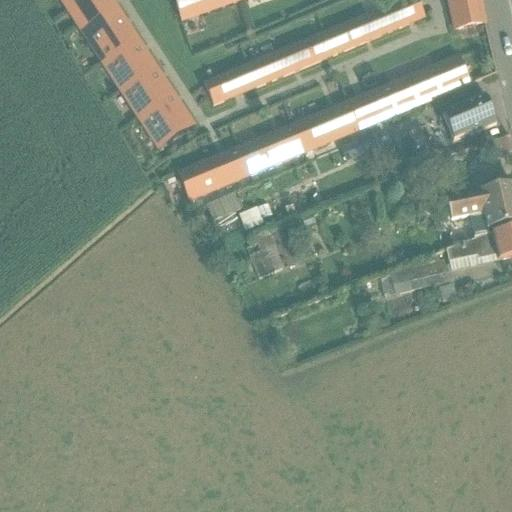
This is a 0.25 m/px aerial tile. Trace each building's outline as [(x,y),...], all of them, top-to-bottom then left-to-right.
[(58,0),(73,23),(107,1),(106,0),(58,0)] [(173,0),(182,23),(247,0),(173,0)] [(409,0),(245,68),(255,91),(423,21),(413,0),(409,0)] [(445,0),(452,33),(483,26),(477,0),(445,0)] [(73,23),(157,152),(191,130),(107,1),(73,23)] [(176,177),(187,204),(358,133),(468,87),(456,60),(176,177)] [(255,91),(245,68),(202,86),(211,109),(255,91)] [(455,144),(500,126),(490,99),(444,118),(455,144)] [(511,190),(484,195),(490,236),(511,232),(511,190)] [(222,224),(252,216),(247,196),(217,204),(222,224)] [(249,218),(255,234),(285,223),(279,207),(249,218)] [(495,266),(511,263),(511,232),(490,236),(495,266)]
